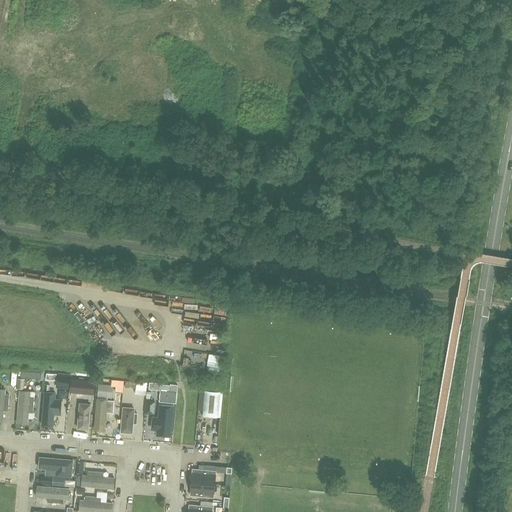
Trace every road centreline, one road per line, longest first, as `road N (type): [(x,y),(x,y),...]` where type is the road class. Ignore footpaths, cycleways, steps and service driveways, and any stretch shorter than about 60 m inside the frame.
road 1 (secondary): [(511,134),(454,511)]
road 2 (track): [(0,57),(55,96),(70,92),(88,79),(119,14),(135,11),(154,14),(177,35),(255,47),(262,63)]
